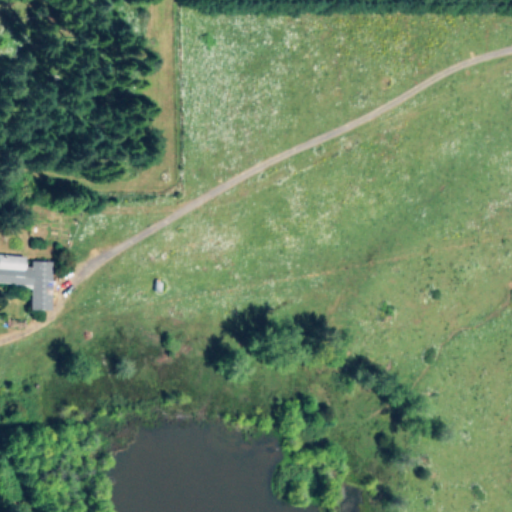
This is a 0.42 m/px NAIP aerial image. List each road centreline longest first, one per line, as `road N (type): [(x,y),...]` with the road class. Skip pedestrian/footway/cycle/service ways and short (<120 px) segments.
road 1 (residential): [(511,32),(433,50),(123,217)]
road 2 (residential): [(0,220),(123,217),(0,306)]
